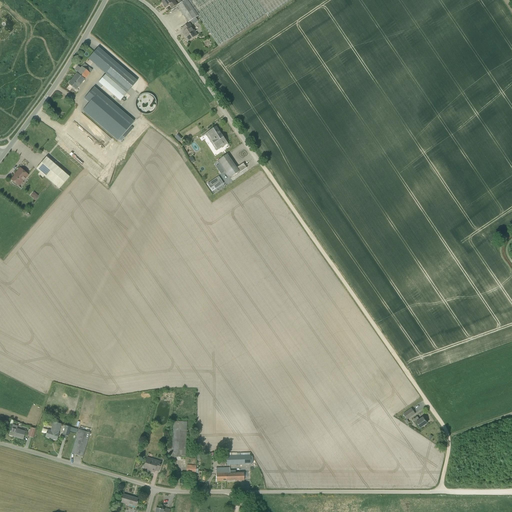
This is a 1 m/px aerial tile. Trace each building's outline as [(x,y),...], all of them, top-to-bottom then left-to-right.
[(177,5),(173,0),(161,0),(164,3),(163,4),(165,7),(169,4),(172,8),(177,5)] [(185,0),(177,6),(188,23),(198,16),(219,46),(266,13),(268,16),(291,0),(185,0)] [(189,41),(197,35),(189,24),(183,28),(185,31),(184,32),(185,34),(185,35),(189,41)] [(137,81),(98,48),(94,52),(88,59),(105,74),(128,92),(133,86),(137,81)] [(84,64),(68,84),(76,91),(92,71),(84,64)] [(120,101),(128,92),(105,74),(98,82),(120,101)] [(134,122),(94,87),(84,99),(89,103),(83,111),(117,141),(134,122)] [(154,95),(141,95),(140,110),(154,110),(154,95)] [(222,135),(217,127),(206,134),(211,142),(222,135)] [(217,151),(218,150),(228,144),(222,135),(211,142),(217,151)] [(230,180),(240,173),(237,168),(228,155),(217,162),(230,180)] [(69,177),(46,157),(36,169),(59,189),(69,177)] [(18,186),(25,178),(28,175),(20,168),(15,174),(16,174),(11,180),(13,181),(12,182),(12,183),(15,185),(16,185),(16,184),(18,186)] [(214,186),(216,189),(224,184),(219,177),(208,184),(211,189),(214,186)] [(407,419),(407,420),(415,414),(412,409),(401,416),(404,421),(407,419)] [(417,417),(414,419),(416,422),(420,428),(427,424),(423,418),(420,420),(417,417)] [(51,431),(48,430),(46,437),(56,440),(59,433),(58,433),(61,424),(53,422),(51,431)] [(35,429),(31,428),(29,433),(16,429),(17,426),(12,425),(9,435),(23,439),(24,435),(28,436),(33,438),(35,429)] [(185,457),(187,427),(174,426),(172,457),(185,457)] [(78,429),(71,454),(83,457),(90,433),(78,429)] [(250,455),(237,456),(237,465),(250,464),(250,455)] [(227,465),(237,465),(237,456),(227,456),(227,465)] [(158,471),(161,462),(147,458),(144,468),(151,470),(150,471),(154,472),(155,470),(158,471)] [(196,466),(187,465),(186,473),(196,474),(196,466)] [(230,468),(216,468),(216,481),(226,481),(226,473),(230,473),(230,468)] [(244,481),(244,473),(230,473),(226,473),(226,481),(244,481)] [(123,495),(121,502),(136,507),(138,499),(123,495)]
